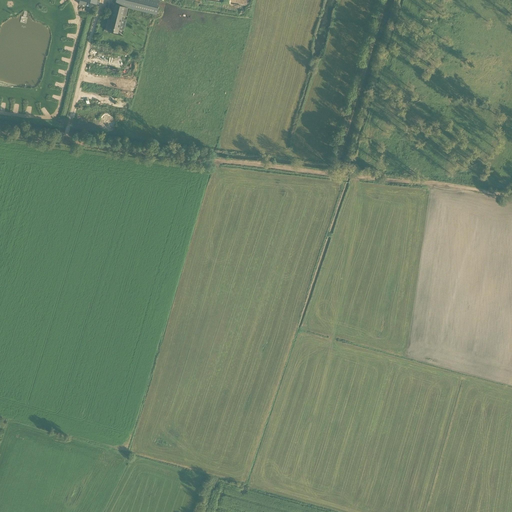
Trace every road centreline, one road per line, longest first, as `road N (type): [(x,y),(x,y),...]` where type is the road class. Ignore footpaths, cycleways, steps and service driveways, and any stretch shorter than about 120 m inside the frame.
road 1 (track): [(0,132),(346,175)]
road 2 (track): [(346,175),(511,196)]
road 3 (track): [(383,0),(336,155)]
